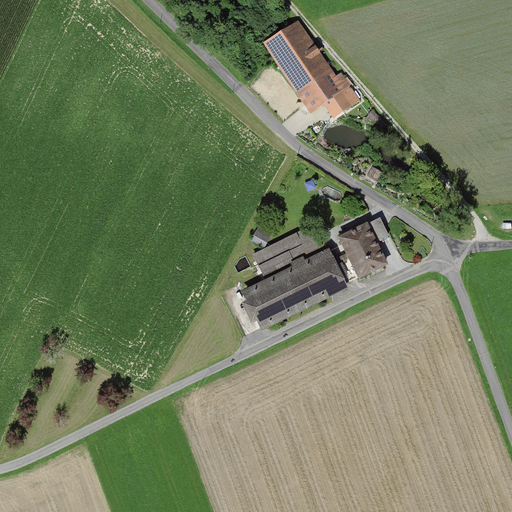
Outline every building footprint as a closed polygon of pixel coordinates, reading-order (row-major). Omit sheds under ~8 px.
[(302,25),(268,48),(313,113),(347,90),(302,25)] [(374,165),(368,173),(379,180),(385,172),(374,165)] [(377,219),(343,234),(363,277),(397,261),(377,219)] [(259,224),(251,238),(266,246),(273,231),(259,224)] [(336,245),(244,290),(263,328),(355,282),(336,245)]
